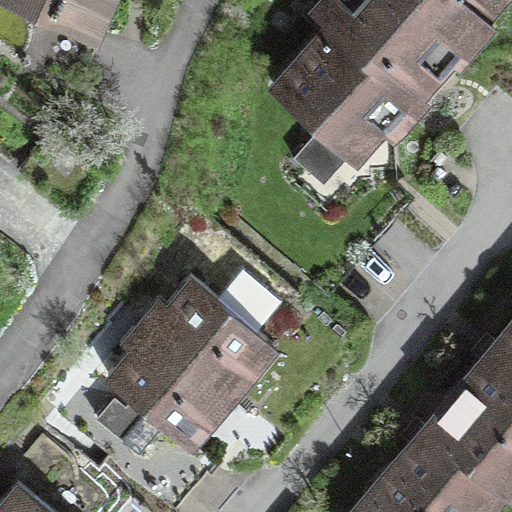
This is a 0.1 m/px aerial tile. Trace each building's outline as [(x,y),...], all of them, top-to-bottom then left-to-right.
[(0,0),(0,47),(70,78),(93,25),(91,24),(102,0),(0,0)] [(322,0),(314,9),(329,23),(274,85),(320,125),(294,154),(324,180),(350,151),(354,155),(352,158),(373,177),(381,167),(380,145),(370,136),(418,82),(421,84),(486,12),(472,0),(322,0)] [(472,0),(486,12),(495,0),(472,0)] [(58,118),(23,163),(78,206),(114,151),(87,131),(81,137),(58,118)] [(149,322),(225,385),(267,336),(256,327),(281,298),(242,266),(218,294),(191,272),(149,322)] [(511,320),(426,423),(503,488),(511,495),(511,494),(511,320)] [(225,385),(149,322),(107,372),(134,394),(126,404),(115,394),(97,415),(108,425),(138,450),(164,419),(183,435),(225,385)] [(482,511),(503,488),(426,423),(350,511),(482,511)] [(56,511),(150,511),(151,511),(82,454),(43,501),(56,511)] [(0,499),(0,511),(56,511),(43,501),(17,479),(0,499)]
